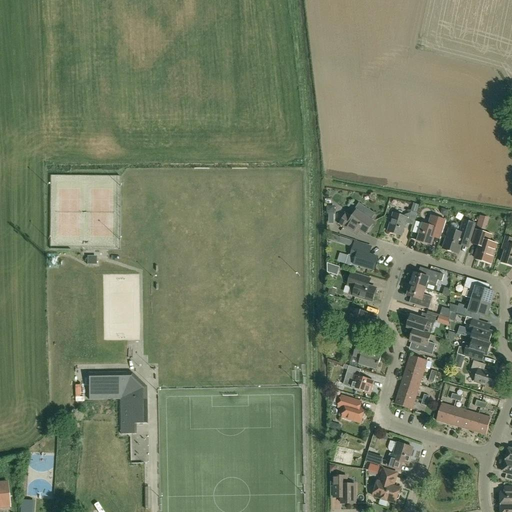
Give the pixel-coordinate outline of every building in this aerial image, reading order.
[(373,222),(371,221),(376,214),(359,203),(354,211),(356,212),(353,218),(346,214),(339,224),(350,231),(354,226),(366,234),(366,233),(372,223),(373,223),(373,222)] [(411,212),(409,218),(394,213),(388,232),(401,236),(405,223),(413,226),(417,214),(411,212)] [(440,239),(446,221),(432,216),(429,226),(423,224),(418,241),(431,245),(434,237),(440,239)] [(487,218),(480,216),(477,227),(483,229),(487,218)] [(461,246),(467,248),(475,224),(464,221),(460,233),(457,232),(459,227),(458,225),(454,224),(452,225),(450,230),(449,229),(443,249),(458,254),(461,246)] [(476,231),(472,243),(479,246),(475,259),(490,264),(496,244),(489,242),(491,235),(476,231)] [(511,238),(505,236),(502,249),(505,250),(501,262),(511,265),(511,238)] [(342,237),(340,243),(350,246),(352,240),(342,237)] [(357,269),(358,265),(374,270),(377,258),(378,258),(365,254),(367,246),(355,242),(351,254),(351,255),(348,256),(346,264),(347,266),(357,269)] [(100,257),(91,257),(91,265),(100,264),(100,257)] [(438,288),(436,286),(438,281),(442,282),(444,275),(429,270),(427,277),(414,273),(414,274),(412,274),(409,282),(411,283),(411,284),(425,289),(435,292),(436,291),(438,288)] [(347,294),(353,296),(372,302),(376,288),(363,284),(365,277),(352,273),(348,286),(350,286),(347,294)] [(466,297),(473,299),(491,305),(495,292),(480,288),(482,282),(467,278),(464,288),(470,290),(469,292),(468,291),(466,297)] [(425,289),(411,284),(407,296),(420,300),(418,306),(429,309),(433,297),(424,295),(425,289)] [(487,317),(491,305),(473,299),(471,305),(466,304),(465,306),(459,304),(456,314),(467,317),(471,318),(472,313),(487,317)] [(353,308),(349,320),(343,318),(339,331),(353,335),(354,332),(362,334),(366,322),(367,323),(370,313),(353,308)] [(407,328),(414,330),(431,335),(434,323),(435,323),(437,318),(425,314),(423,319),(411,315),(407,328)] [(472,339),(473,340),(489,344),(492,332),(489,331),(491,325),(471,318),(467,317),(465,324),(467,325),(465,330),(474,333),(472,339)] [(431,335),(414,330),(410,341),(422,345),(420,351),(432,355),(435,344),(429,342),(431,335)] [(491,344),(489,344),(473,340),(472,345),(464,343),(462,348),(460,347),(458,354),(483,362),(485,355),(487,356),(491,344)] [(376,349),(365,345),(358,343),(353,356),(361,359),(359,364),(377,370),(381,357),(374,354),(376,349)] [(411,356),(407,368),(424,373),(428,361),(411,356)] [(484,371),(486,365),(474,361),(470,373),(477,375),(475,382),(493,388),(497,375),(484,371)] [(346,378),(343,385),(351,388),(351,387),(370,393),(374,381),(359,377),(361,370),(349,366),(344,364),(343,368),(348,370),(346,378)] [(420,386),(424,373),(407,368),(403,380),(420,386)] [(89,373),(89,400),(120,400),(121,434),(136,434),(136,424),(147,423),(147,387),(132,373),(89,373)] [(403,380),(399,392),(416,398),(420,386),(403,380)] [(330,401),(338,404),(341,393),(333,391),(330,401)] [(412,410),(416,398),(399,392),(395,405),(412,410)] [(365,410),(360,408),(362,403),(342,396),(338,407),(341,408),(339,415),(343,416),(342,417),(361,423),(362,418),(364,417),(365,413),(364,411),(365,410)] [(437,421),(449,424),(454,407),(442,404),(437,421)] [(467,411),(454,407),(449,424),(461,428),(467,411)] [(461,428),(474,431),(479,414),(467,411),(461,428)] [(491,418),(479,414),(474,431),(486,435),(491,418)] [(391,452),(395,453),(394,455),(390,454),(386,466),(400,470),(402,462),(408,464),(410,456),(413,457),(415,451),(412,450),(413,448),(391,441),(389,448),(389,450),(391,452)] [(375,464),(381,465),(383,457),(377,455),(375,464)] [(511,461),(506,460),(503,472),(511,474),(511,461)] [(401,494),(400,492),(401,488),(393,486),(397,473),(384,469),(380,482),(378,481),(373,497),(396,504),(397,500),(399,499),(401,494)] [(334,477),(334,498),(342,498),(342,504),(356,504),(356,485),(347,485),(347,477),(334,477)] [(6,482),(0,482),(0,506),(9,506),(6,482)] [(501,504),(501,505),(511,505),(511,487),(505,487),(505,493),(501,493),(501,497),(500,498),(500,503),(501,504)] [(22,501),(20,511),(33,511),(34,502),(22,501)]
